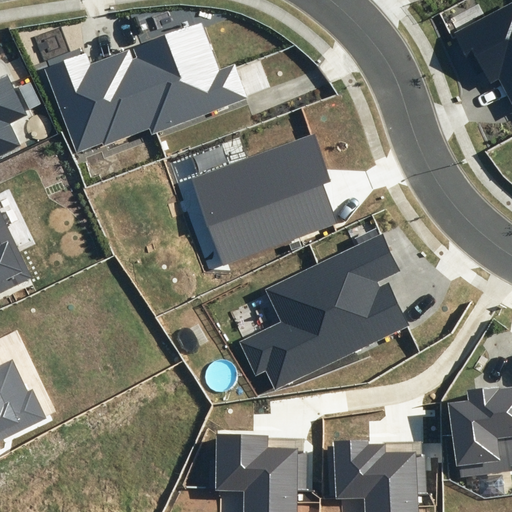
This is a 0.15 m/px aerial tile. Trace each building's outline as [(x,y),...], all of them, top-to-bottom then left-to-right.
[(499,74),(511,97),(511,1),(464,27),(490,78),(499,74)] [(48,64),(79,150),(154,123),(157,132),(249,99),(236,61),(224,65),(207,19),(94,59),(90,49),(48,64)] [(0,153),(23,142),(12,120),(31,111),(11,71),(0,76),(0,153)] [(333,178),(316,133),(179,184),(211,269),(337,222),(322,182),(333,178)] [(0,293),(37,275),(0,200),(0,293)] [(269,365),(278,384),(415,322),(393,273),(405,268),(389,232),(269,286),(284,319),(246,336),(261,369),(269,365)] [(476,396),(454,399),(464,475),(511,468),(511,383),(475,388),(476,396)]
